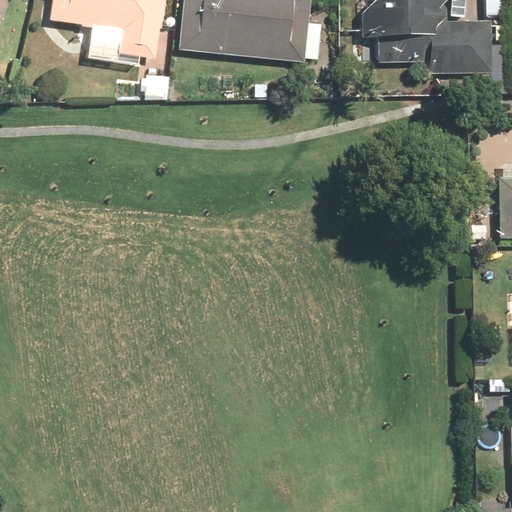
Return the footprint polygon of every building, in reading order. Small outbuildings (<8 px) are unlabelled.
[(48,0),(46,22),(84,27),(81,62),(153,68),(160,0),(48,0)] [(306,28),(308,0),(180,0),(176,53),(317,63),(319,29),(306,28)] [(442,0),(364,0),(360,66),(423,71),(486,76),(490,28),(441,24),(442,0)] [(167,81),(139,79),(138,102),(165,105),(167,81)] [(511,164),(497,164),(496,239),(511,238),(511,164)]
